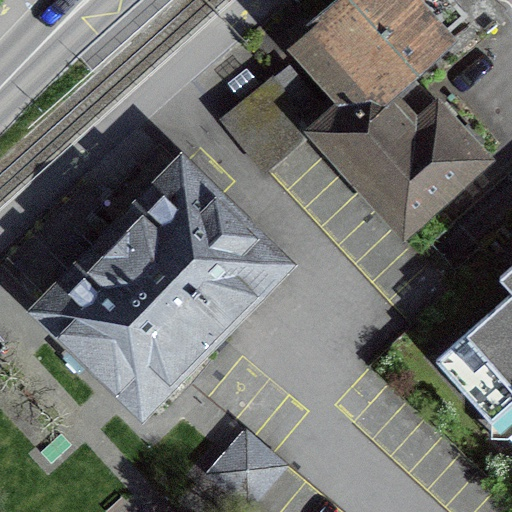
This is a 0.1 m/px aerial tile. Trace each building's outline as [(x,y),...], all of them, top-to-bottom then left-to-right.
[(304,123),(312,134),(401,233),(482,160),(435,108),(423,120),(413,109),(412,111),(391,88),(443,40),(441,38),(463,17),(447,0),(345,0),(329,14),(315,26),(309,20),(289,38),(298,48),(296,50),(336,95),(304,123)] [(312,134),(304,123),(270,81),(219,122),(262,175),(312,134)] [(181,161),(39,305),(96,361),(140,405),(283,261),(181,161)] [(498,287),(449,330),(510,398),(511,396),(511,243),(482,270),(498,287)] [(278,465),(243,436),(211,475),(246,504),(278,465)]
